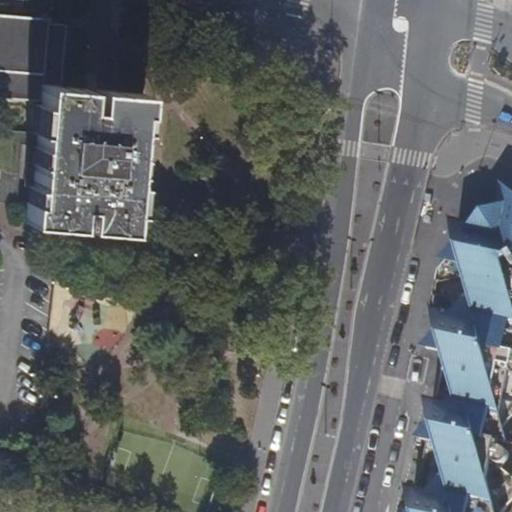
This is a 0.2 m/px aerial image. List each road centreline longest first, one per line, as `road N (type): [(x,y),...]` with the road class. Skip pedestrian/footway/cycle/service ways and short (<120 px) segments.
road 1 (tertiary): [(367,35),(322,344),(285,511)]
road 2 (tertiary): [(332,511),(427,79)]
